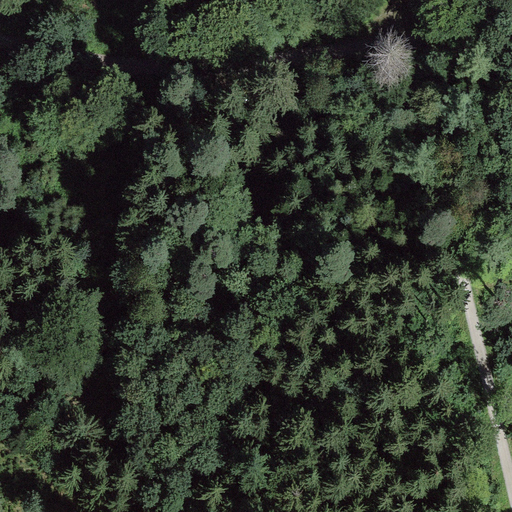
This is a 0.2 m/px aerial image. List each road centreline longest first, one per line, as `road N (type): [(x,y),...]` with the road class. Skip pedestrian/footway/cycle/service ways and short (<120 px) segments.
road 1 (track): [(0,41),(116,66),(169,67),(401,42)]
road 2 (track): [(511,431),(482,299),(401,42)]
